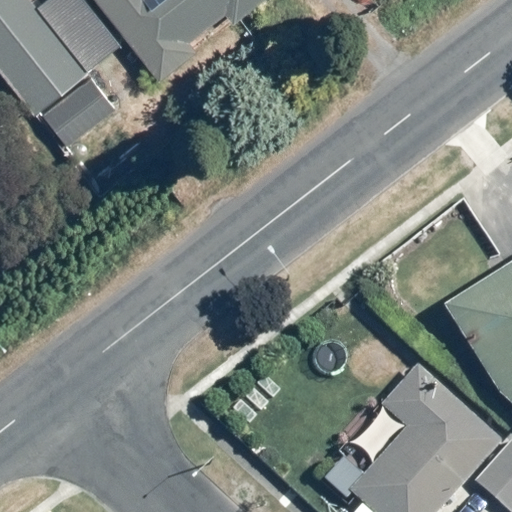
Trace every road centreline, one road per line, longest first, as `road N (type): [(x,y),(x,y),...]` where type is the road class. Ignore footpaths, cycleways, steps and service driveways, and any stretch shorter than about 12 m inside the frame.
road 1 (tertiary): [(46,392),(511,29)]
road 2 (residential): [(46,392),(176,511)]
